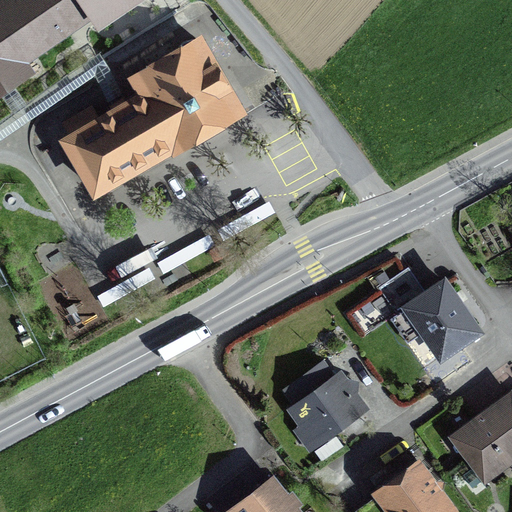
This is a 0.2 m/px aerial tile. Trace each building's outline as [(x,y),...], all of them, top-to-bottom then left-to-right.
[(0,90),(11,83),(4,72),(73,25),(71,5),(69,0),(7,0),(0,5),(0,90)] [(131,0),(82,0),(98,23),(131,0)] [(66,140),(95,190),(173,144),(174,146),(234,111),(235,112),(240,109),(237,104),(236,105),(209,56),(207,57),(196,38),(184,42),(176,50),(134,74),(145,94),(120,107),(100,121),(91,106),(63,122),(71,137),(66,140)] [(408,266),(378,287),(397,314),(407,307),(441,356),(478,330),(444,281),(427,293),(408,266)] [(339,377),(335,380),(323,363),(287,389),(299,406),(295,409),(317,439),(333,427),(344,430),(345,419),(361,407),(339,377)] [(511,393),(454,436),(478,468),(501,451),(508,461),(511,457),(511,393)] [(418,465),(379,493),(382,497),(361,511),(446,511),(450,509),(418,465)] [(459,465),(447,474),(464,498),(476,489),(459,465)] [(296,511),(272,480),(230,511),(296,511)]
